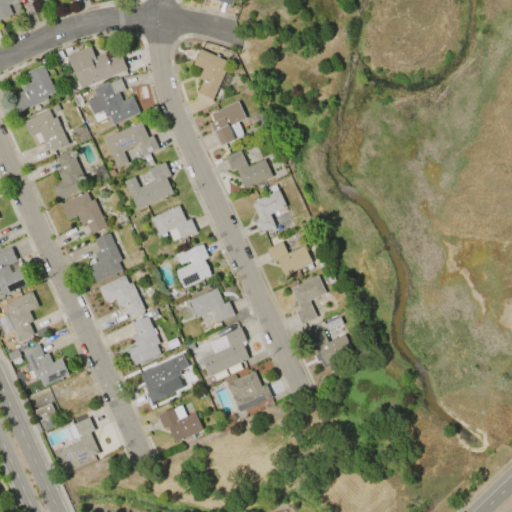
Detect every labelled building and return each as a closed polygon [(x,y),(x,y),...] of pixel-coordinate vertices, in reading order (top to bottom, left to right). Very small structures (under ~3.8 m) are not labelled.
[(0,0),(18,0),(8,5),(12,14),(0,19),(0,0)] [(127,69),(80,88),(66,55),(77,50),(78,51),(90,47),(94,57),(104,53),(107,59),(120,54),(127,69)] [(224,71),(211,100),(196,93),(201,80),(197,79),(201,69),(192,65),(199,49),(214,55),(215,54),(220,56),(219,58),(225,60),(221,70),(224,71)] [(47,100),(17,113),(10,97),(24,91),(22,87),(31,83),(27,72),(42,66),(54,92),(46,96),(47,100)] [(139,112),(112,125),(108,116),(104,117),(102,113),(93,117),(85,101),(95,96),(92,89),(107,82),(108,83),(119,78),(124,89),(117,93),(121,102),(132,97),(139,112)] [(209,113),(237,101),(245,118),(228,126),(234,139),(221,145),(220,144),(218,145),(208,124),(213,121),(209,113)] [(55,117),(68,144),(53,151),(47,140),(43,142),(38,132),(30,136),(23,121),(48,109),(52,118),(55,117)] [(102,139),(140,122),(147,138),(151,136),(157,149),(141,157),(136,145),(122,152),(127,163),(116,168),(102,139)] [(70,149),(81,173),(78,175),(83,188),(57,200),(50,184),(60,180),(55,170),(60,168),(54,156),(70,149)] [(239,150),(247,167),(263,159),(271,176),(244,189),(234,169),(230,171),(224,158),(239,150)] [(172,193),(136,210),(123,181),(133,177),(138,188),(154,181),(148,169),(164,162),(170,175),(165,177),(172,193)] [(250,202),(277,190),(285,207),(269,214),(274,226),(259,233),(253,220),(257,218),(250,202)] [(60,204),(86,192),(89,201),(93,199),(106,227),(90,235),(85,224),(80,226),(76,216),(67,220),(60,204)] [(150,218),(177,205),(185,221),(190,219),(196,232),(181,239),(179,237),(171,241),(167,231),(158,235),(150,218)] [(122,270),(114,274),(115,277),(111,279),(110,276),(96,282),(88,264),(88,262),(89,260),(93,258),(95,264),(97,263),(93,253),(98,251),(93,240),(108,233),(121,261),(118,262),(122,270)] [(287,253),(303,245),(311,263),(310,264),(312,268),(307,270),(305,266),(284,276),(276,260),(271,262),(265,249),(281,242),(287,253)] [(175,255),(186,250),(186,251),(201,244),(207,257),(202,259),(210,275),(182,288),(174,271),(190,263),(189,260),(179,265),(175,255)] [(0,252),(10,248),(16,262),(7,266),(10,273),(20,268),(26,283),(24,284),(22,278),(5,286),(8,292),(0,296),(0,252)] [(97,287),(124,275),(128,284),(131,282),(144,310),(128,317),(123,306),(119,308),(114,299),(105,303),(97,287)] [(289,288),(317,276),(325,293),(308,300),(316,317),(300,324),(294,312),(299,309),(289,288)] [(188,301),(215,288),(222,304),(227,302),(233,315),(218,321),(213,310),(196,318),(188,301)] [(4,303),(31,291),(38,306),(27,311),(32,321),(28,323),(33,335),(17,342),(12,330),(3,334),(0,327),(0,316),(5,314),(5,313),(8,312),(4,303)] [(131,323),(147,316),(159,343),(156,344),(160,354),(133,365),(127,350),(136,346),(132,336),(136,335),(131,323)] [(327,330),(324,324),(339,317),(342,324),(327,330)] [(228,346),(223,334),(240,327),(246,341),(242,343),(249,359),(209,376),(202,359),(212,355),(212,354),(228,346)] [(327,342),(344,334),(351,351),(330,361),(331,364),(323,368),(319,360),(316,361),(313,355),(316,354),(308,337),(321,330),(327,342)] [(34,379),(22,351),(38,345),(42,355),(46,353),(51,363),(60,359),(67,375),(41,386),(37,377),(34,379)] [(6,354),(16,349),(19,356),(9,361),(6,354)] [(181,354),(187,367),(178,371),(180,375),(176,377),(182,389),(151,403),(145,390),(146,390),(139,373),(181,354)] [(236,379),(253,371),(260,387),(265,385),(271,398),(239,412),(224,379),(234,375),(236,379)] [(33,410),(49,404),(54,414),(47,417),(45,413),(36,417),(33,410)] [(177,420),(194,413),(201,430),(174,442),(167,426),(162,429),(156,416),(172,409),(177,420)] [(72,424),(88,417),(93,431),(89,432),(98,452),(70,465),(63,449),(80,441),(78,437),(72,439),(67,427),(72,425),(72,424)]
